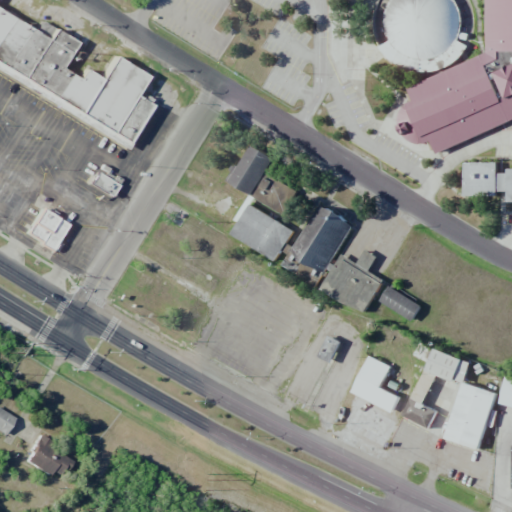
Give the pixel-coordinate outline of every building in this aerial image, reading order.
[(511,121),(511,0),(396,0),(373,52),(420,74),(469,55),(447,0),(485,0),(483,55),(404,86),(402,141),(431,142),(434,151),(511,121)] [(225,180),(251,195),(273,157),(251,145),(237,168),(234,165),(225,180)] [(464,163),(464,196),(498,196),(498,192),(507,192),(507,202),(511,202),(511,168),(506,169),(507,173),(497,174),(497,163),(464,163)] [(250,197),(282,215),(297,189),(265,171),(250,197)] [(327,273),(353,222),(316,203),(290,254),(327,273)] [(293,232),(249,204),(230,234),(274,262),(293,232)] [(66,224),(40,208),(24,233),(50,250),(66,224)] [(383,279),(369,272),(377,257),(364,251),(358,263),(340,254),(321,291),(365,313),(383,279)] [(325,333),(313,358),(326,366),(340,341),(325,333)] [(403,417),(429,429),(437,412),(422,405),(436,375),(425,370),(403,417)] [(446,440),(480,449),(496,393),(462,383),(446,440)] [(53,483),(71,463),(41,434),(22,454),(53,483)]
